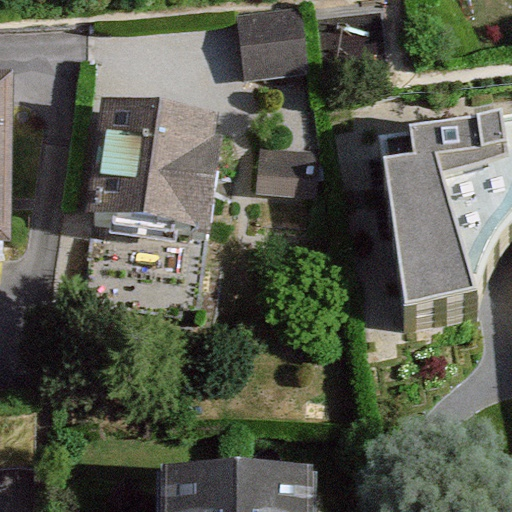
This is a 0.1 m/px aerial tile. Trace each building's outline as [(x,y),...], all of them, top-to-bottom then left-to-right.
[(309,20),(246,25),(252,97),(315,92),(309,20)] [(20,95),(0,94),(0,269),(18,269),(20,95)] [(217,127),(105,116),(93,234),(204,246),(217,127)] [(511,133),(384,149),(411,341),(481,321),(477,296),(481,268),(504,243),(511,230),(511,133)] [(320,168),(262,168),(262,228),(318,229),(318,197),(336,197),(336,247),(366,247),(366,180),(320,179),(320,168)] [(321,511),(321,489),(162,489),(162,511),(321,511)]
